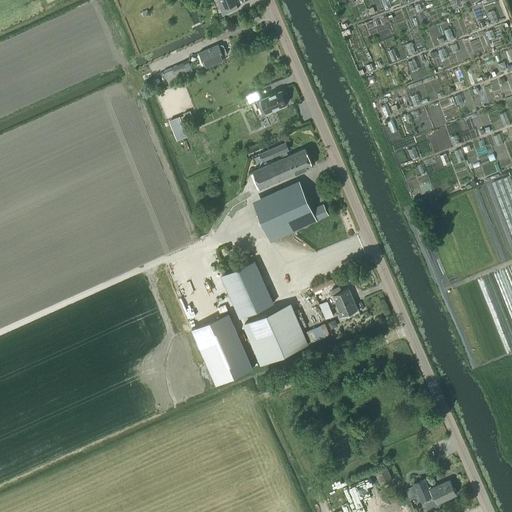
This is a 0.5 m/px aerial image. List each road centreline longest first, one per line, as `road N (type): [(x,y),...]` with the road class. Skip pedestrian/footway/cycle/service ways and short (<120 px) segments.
road 1 (unclassified): [(487,511),(267,0)]
road 2 (track): [(234,226),(0,331)]
